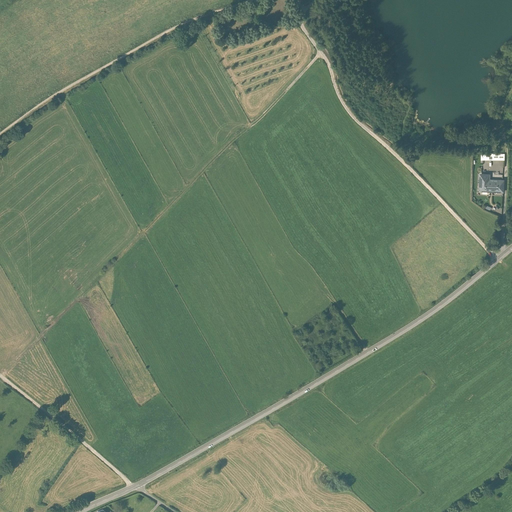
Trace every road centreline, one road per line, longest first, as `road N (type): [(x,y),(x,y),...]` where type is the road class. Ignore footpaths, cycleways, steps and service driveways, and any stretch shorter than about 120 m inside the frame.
road 1 (track): [(2,377),(320,53)]
road 2 (tertiary): [(511,248),(421,320),(134,487)]
road 3 (track): [(496,261),(350,115),(300,25),(302,9)]
road 4 (track): [(251,0),(164,33),(0,135)]
road 5 (track): [(0,375),(134,487)]
